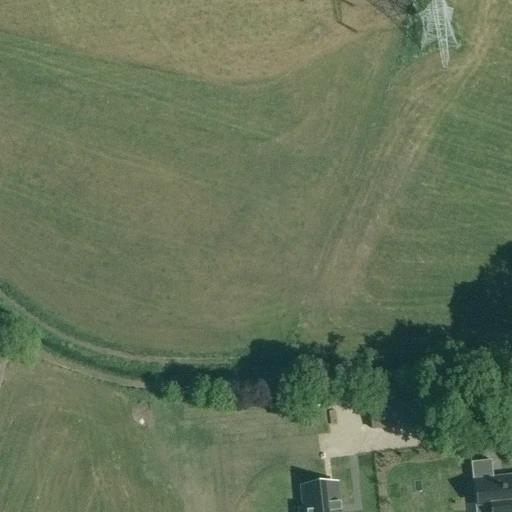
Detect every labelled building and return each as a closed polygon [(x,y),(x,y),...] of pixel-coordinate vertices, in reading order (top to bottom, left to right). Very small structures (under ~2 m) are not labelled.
[(421,427),(414,390),(368,393),(370,431),(421,427)] [(206,429),(209,511),(247,511),(244,427),(206,429)] [(398,511),(393,446),(336,451),(339,490),(353,489),(354,511),(398,511)] [(437,511),(441,511),(458,509),(449,450),(409,456),(411,470),(430,467),(437,511)] [(492,461),(472,463),(476,503),(482,503),(482,511),(511,511),(511,477),(494,480),(492,461)] [(324,486),(291,489),(293,511),(328,511),(327,504),(326,504),(324,486)]
